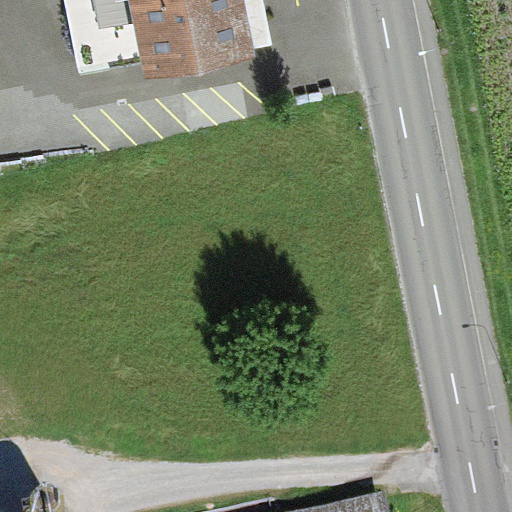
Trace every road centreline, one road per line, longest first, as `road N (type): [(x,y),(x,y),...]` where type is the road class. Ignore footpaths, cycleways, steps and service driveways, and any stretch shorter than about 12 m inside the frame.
road 1 (tertiary): [(480,511),(378,0)]
road 2 (unknown): [(461,417),(119,435)]
